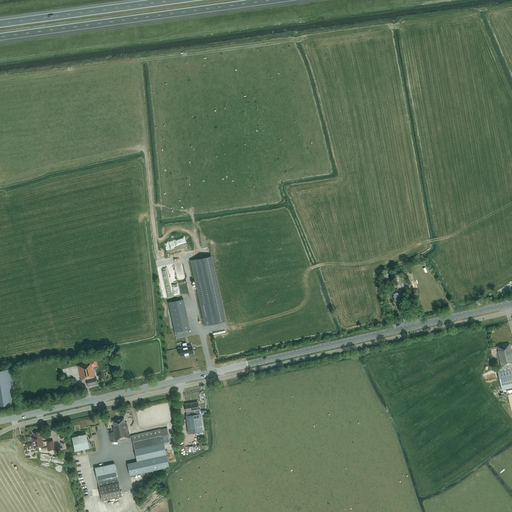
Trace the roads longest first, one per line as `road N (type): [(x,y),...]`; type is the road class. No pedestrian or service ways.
road 1 (secondary): [(0,421),(511,303)]
road 2 (motorway): [(0,37),(272,0)]
road 3 (motorway): [(175,0),(0,23)]
